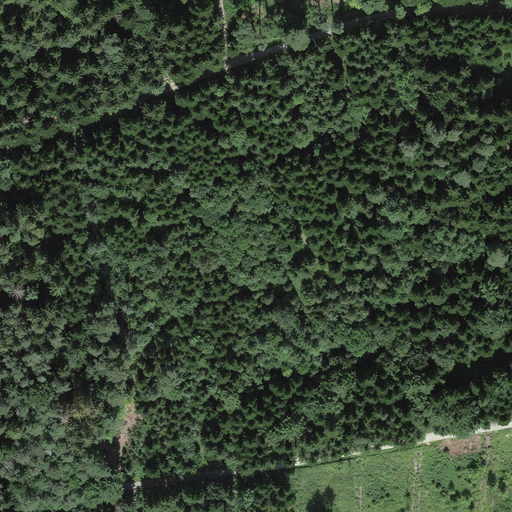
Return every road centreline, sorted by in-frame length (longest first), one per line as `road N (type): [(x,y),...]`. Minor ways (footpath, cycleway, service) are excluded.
road 1 (track): [(511,11),(408,11),(336,23),(268,59),(0,150)]
road 2 (track): [(511,424),(0,510)]
